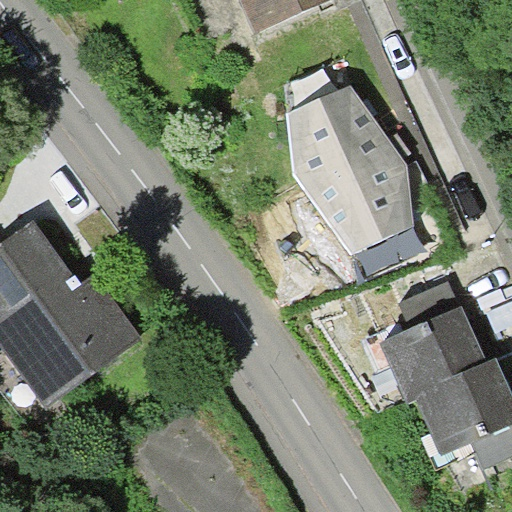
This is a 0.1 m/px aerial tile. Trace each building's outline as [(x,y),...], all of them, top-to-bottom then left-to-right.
[(239,0),(256,36),(335,0),(239,0)] [(405,162),(349,85),(288,111),(294,172),(351,249),(411,223),(405,162)] [(0,249),(0,345),(10,359),(20,351),(56,400),(131,345),(92,292),(76,303),(69,294),(76,289),(70,282),(65,286),(25,231),(0,249)] [(378,348),(404,406),(492,367),(490,364),(481,368),(444,286),(395,308),(407,335),(378,348)] [(480,474),(511,459),(511,412),(492,367),(404,406),(405,408),(414,404),(439,460),(468,447),(480,474)]
